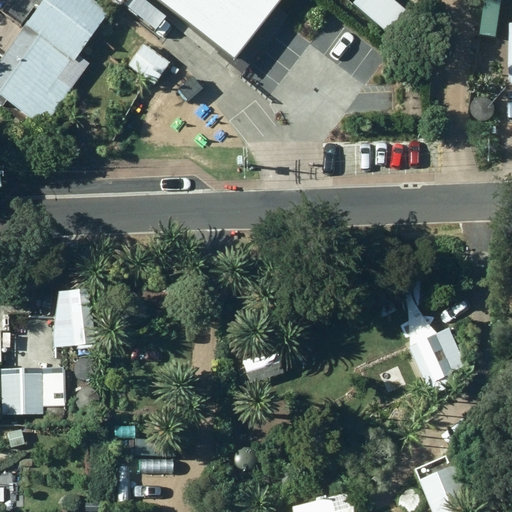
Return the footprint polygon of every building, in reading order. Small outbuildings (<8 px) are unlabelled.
[(7,100),(44,127),(90,62),(78,54),(109,11),(93,0),(41,0),(0,57),(0,103),(3,105),(7,100)] [(273,0),(117,0),(118,1),(118,0),(147,0),(225,61),(273,0)] [(393,0),(355,0),(351,5),(383,33),(404,9),(393,0)] [(510,18),(494,8),(481,28),(497,38),(510,18)] [(169,62),(143,43),(127,65),(154,84),(155,83),(175,97),(185,82),(165,67),(169,62)] [(166,289),(147,290),(148,336),(168,335),(166,289)] [(73,292),(76,326),(107,324),(104,290),(73,292)] [(63,370),(0,372),(1,414),(43,413),(44,406),(64,406),(63,370)] [(413,463),(394,451),(378,474),(397,487),(413,463)] [(456,511),(467,507),(447,468),(417,483),(431,511),(456,511)] [(355,511),(353,503),(317,511),(355,511)]
